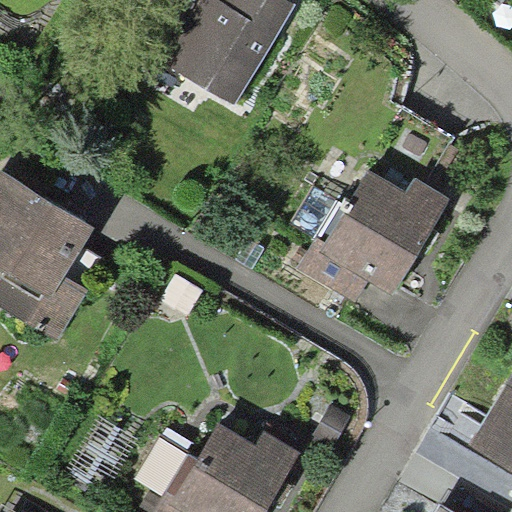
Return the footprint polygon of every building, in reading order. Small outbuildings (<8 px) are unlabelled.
[(286,0),(187,0),(156,58),(231,100),(286,0)] [(442,207),(357,162),(298,272),(351,300),(362,280),(393,297),(442,207)] [(86,224),(0,174),(0,175),(0,266),(46,293),(86,224)] [(511,361),(467,442),(511,466),(511,361)] [(260,511),(292,457),(215,414),(159,511),(260,511)]
